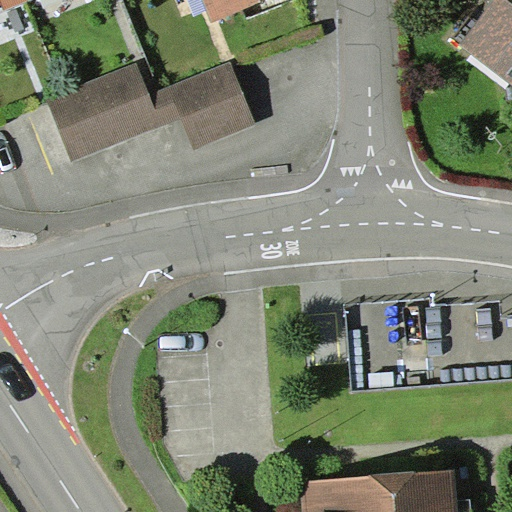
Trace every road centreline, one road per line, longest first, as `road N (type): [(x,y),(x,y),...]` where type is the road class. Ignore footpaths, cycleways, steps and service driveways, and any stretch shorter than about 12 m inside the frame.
road 1 (residential): [(0,312),(111,257),(373,223)]
road 2 (residential): [(362,0),(373,223)]
road 3 (secondary): [(0,388),(82,511)]
road 4 (residential): [(373,223),(511,235)]
